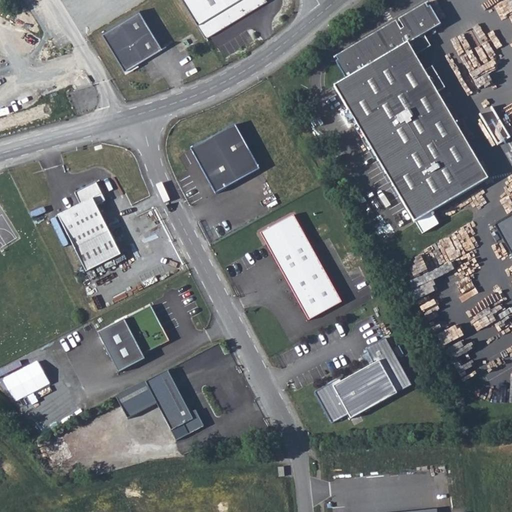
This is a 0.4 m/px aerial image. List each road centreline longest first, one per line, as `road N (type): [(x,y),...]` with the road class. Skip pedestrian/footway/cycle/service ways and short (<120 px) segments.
road 1 (unclassified): [(282,410),(159,180),(140,116)]
road 2 (unclassified): [(140,116),(266,58),(325,10)]
road 3 (unclassified): [(0,155),(140,116)]
